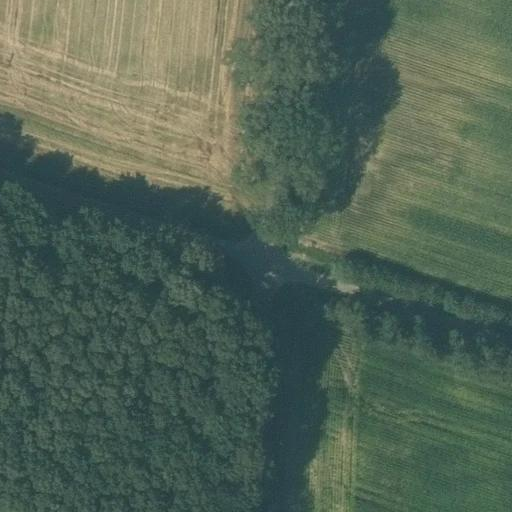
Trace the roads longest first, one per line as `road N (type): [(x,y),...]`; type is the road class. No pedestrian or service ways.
road 1 (unclassified): [(0,173),(264,263)]
road 2 (unclassified): [(292,0),(264,263)]
road 3 (unclassified): [(264,263),(511,344)]
road 4 (unclassified): [(264,263),(263,511)]
